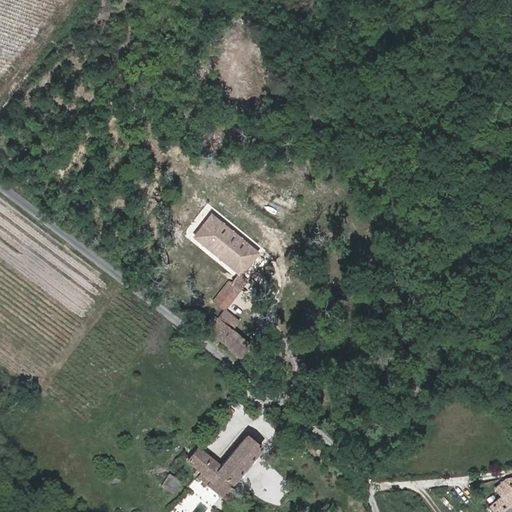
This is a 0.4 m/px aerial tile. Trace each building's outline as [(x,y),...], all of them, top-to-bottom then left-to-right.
[(212,218),(195,238),(248,281),(265,261),(212,218)] [(230,283),(214,302),(225,310),(240,291),(230,283)] [(225,310),(217,320),(229,330),(230,329),(237,320),(225,310)] [(208,332),(217,320),(214,317),(204,329),(208,332)] [(249,345),(230,329),(229,330),(217,320),(208,332),(239,357),(249,345)] [(228,486),(261,448),(246,436),(219,467),(197,448),(187,460),(202,473),(198,477),(220,495),(228,486)] [(120,481),(119,471),(108,472),(109,483),(120,481)] [(171,492),(179,480),(171,475),(163,487),(171,492)] [(511,477),(505,479),(495,488),(501,495),(511,508),(511,477)] [(231,504),(238,495),(228,486),(220,495),(231,504)] [(511,511),(511,508),(501,495),(487,507),(490,511),(511,511)]
